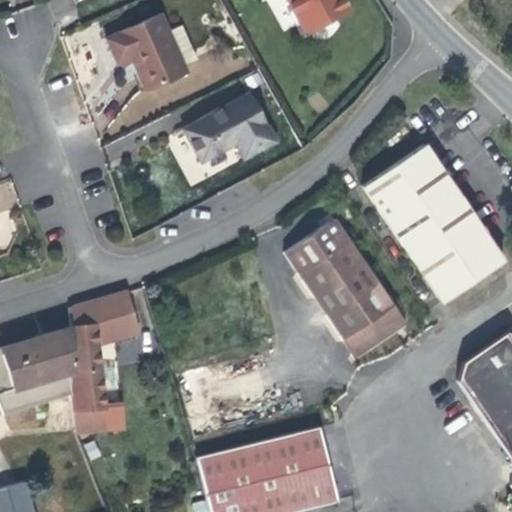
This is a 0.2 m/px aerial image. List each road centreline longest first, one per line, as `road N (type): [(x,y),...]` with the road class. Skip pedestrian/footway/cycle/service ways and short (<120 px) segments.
road 1 (residential): [(440,40),(343,150),(232,229),(108,270)]
road 2 (unclassified): [(511,301),(403,389),(428,496)]
road 3 (residential): [(108,270),(23,44)]
road 4 (unknown): [(377,405),(309,285),(273,199)]
